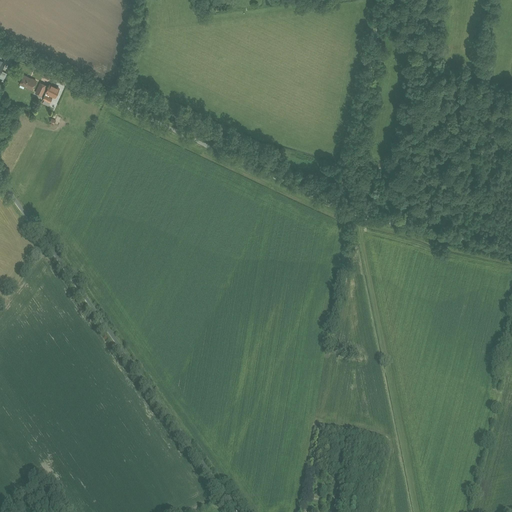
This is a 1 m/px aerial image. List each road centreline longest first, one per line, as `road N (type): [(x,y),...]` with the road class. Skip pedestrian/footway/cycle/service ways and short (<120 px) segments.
road 1 (unclassified): [(0,48),(343,210),(511,250)]
road 2 (unclassified): [(234,511),(0,176)]
